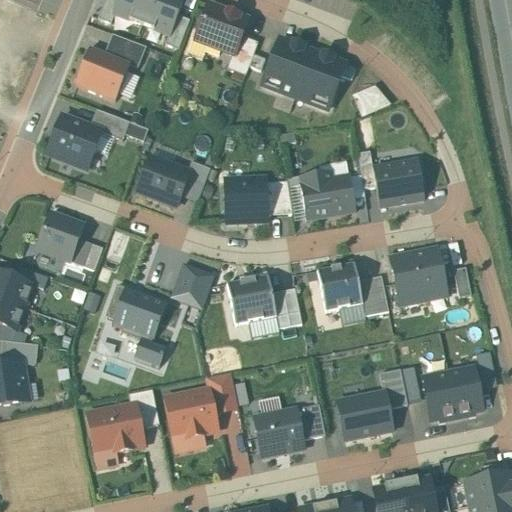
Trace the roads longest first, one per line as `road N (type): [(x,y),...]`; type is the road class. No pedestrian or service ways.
road 1 (residential): [(449,223),(243,253),(152,228),(137,214),(78,205),(12,174)]
road 2 (residential): [(507,435),(138,511)]
road 3 (residential): [(449,223),(457,178),(436,127),(407,92),(340,40),(244,0)]
road 4 (residential): [(78,0),(12,174)]
road 5 (residential): [(511,366),(477,244),(449,223)]
